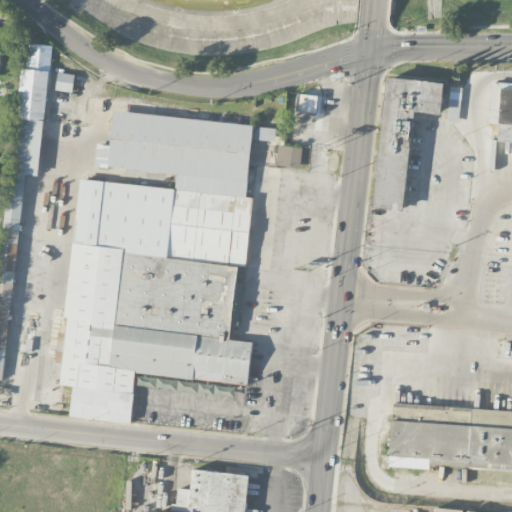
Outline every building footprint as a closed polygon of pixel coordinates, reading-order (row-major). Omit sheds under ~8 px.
[(50,70),(53,46),(28,43),(25,68),(50,70)] [(22,174),(38,175),(45,90),(53,90),(54,71),(18,68),(0,295),(0,379),(6,380),(22,174)] [(72,92),(74,74),(57,72),(55,90),(72,92)] [(443,82),(385,77),(372,208),(404,211),(414,111),(440,114),(443,82)] [(462,87),(450,86),(450,100),(461,101),(462,87)] [(497,142),(511,143),(511,89),(492,88),(490,123),(498,124),(497,142)] [(316,113),(318,96),(296,94),(295,111),(316,113)] [(253,124),(111,111),(108,145),(96,144),(94,166),(175,173),(174,188),(76,179),(64,318),(65,318),(64,333),(56,332),(53,364),(61,365),(59,385),(71,386),(68,417),(131,422),(136,373),(248,384),(252,342),(229,339),(231,324),(238,325),(242,283),(236,282),(237,266),(246,267),(252,198),(246,198),(253,124)] [(275,141),(275,127),(254,127),(254,140),(275,141)] [(276,166),(301,167),(302,147),(277,146),(276,166)] [(234,396),(236,387),(158,377),(157,387),(234,396)] [(511,412),(392,406),(388,464),(511,471),(511,412)] [(244,511),(248,475),(191,470),(189,489),(176,488),(173,511),(160,511),(152,511),(151,511),(244,511)]
